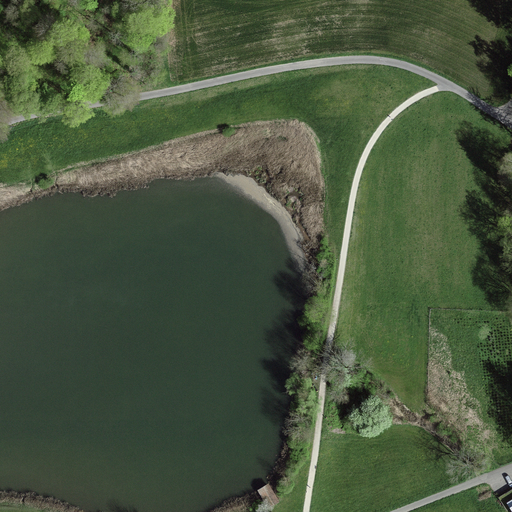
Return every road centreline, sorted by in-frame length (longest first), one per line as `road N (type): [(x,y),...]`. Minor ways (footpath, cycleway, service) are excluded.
road 1 (unclassified): [(511,126),(415,69),(354,60),(65,106),(0,124)]
road 2 (track): [(447,84),(391,119),(352,195),(306,511)]
